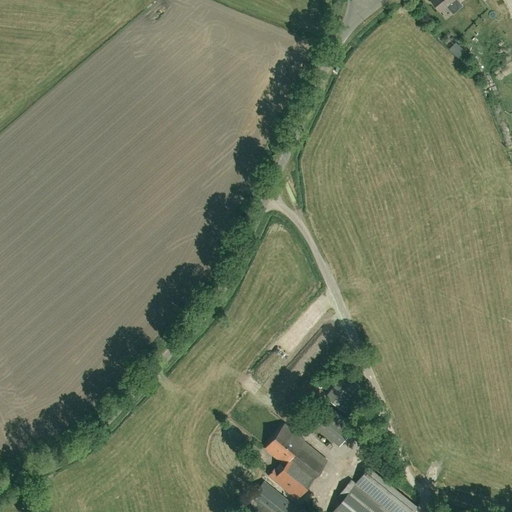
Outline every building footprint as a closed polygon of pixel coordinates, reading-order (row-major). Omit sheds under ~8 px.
[(430,0),(440,10),(446,5),(451,0),(430,0)] [(296,331),(303,337),(309,330),(302,324),(296,331)] [(345,412),(364,388),(345,373),(326,397),(345,412)] [(317,402),(325,392),(308,377),(299,388),(317,402)] [(315,426),(339,445),(348,434),(358,441),(365,431),(356,423),(354,425),(331,406),(315,426)] [(296,498),(327,460),(303,440),(304,439),(285,423),(265,448),(281,461),(276,468),(275,467),(268,475),(296,498)] [(342,499),(331,511),(412,511),(417,506),(369,467),(355,483),(351,479),(338,495),(342,499)] [(268,511),(303,511),(264,480),(250,497),(268,511)]
